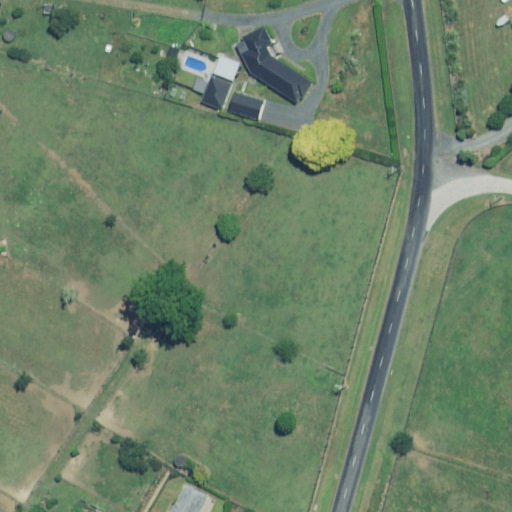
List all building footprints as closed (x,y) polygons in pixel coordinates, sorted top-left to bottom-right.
[(61,3),(49,3),(49,14),(61,14),(61,3)] [(245,39),(252,51),(245,54),(255,73),(298,101),(301,97),(308,101),(319,83),(310,77),(291,64),(278,36),(271,25),(245,39)] [(182,50),(174,47),(170,62),(178,64),(182,50)] [(244,63),(224,55),(217,73),(237,81),(244,63)] [(236,84),(216,76),(206,102),(226,110),(236,84)] [(269,100),(239,91),(233,110),(262,120),(269,100)] [(203,511),(211,497),(188,484),(173,511),(203,511)]
